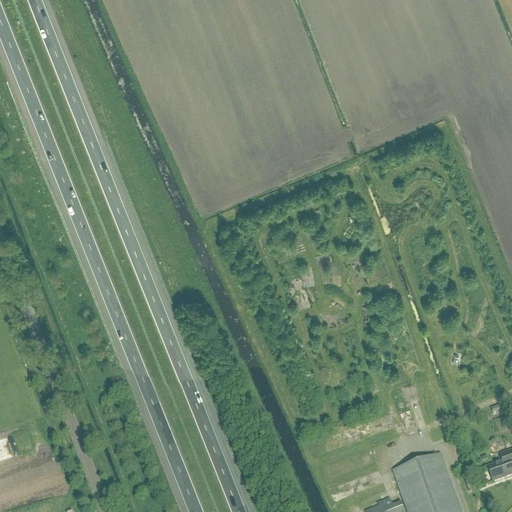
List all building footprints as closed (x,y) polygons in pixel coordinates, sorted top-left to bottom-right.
[(410,429),(419,428),(418,421),(409,422),(410,429)] [(487,469),(493,483),(511,476),(511,468),(511,467),(511,466),(511,452),(500,456),(502,463),(487,469)] [(460,511),(440,456),(393,472),(406,511),(460,511)] [(0,475),(0,488),(8,482),(2,474),(0,475)] [(378,508),(368,511),(403,511),(401,503),(392,507),(390,502),(389,499),(377,504),(378,508)]
